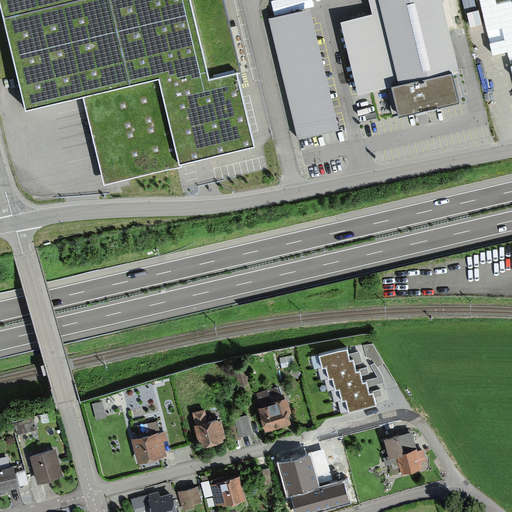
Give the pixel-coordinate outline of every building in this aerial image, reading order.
[(222,0),(0,0),(0,7),(25,109),(85,94),(105,177),(257,139),(222,0)] [(456,72),(438,0),(380,0),(402,86),(391,89),(398,118),(456,104),(449,74),(456,72)] [(349,345),(318,352),(321,367),(325,366),(328,379),(332,378),(335,387),(341,386),(347,412),(378,404),(373,386),(369,387),(367,376),(363,377),(360,365),(357,366),(354,353),(351,354),(349,345)] [(237,385),(245,384),(241,370),(234,372),(237,385)] [(256,392),(264,429),(285,424),(277,387),(256,392)] [(193,414),(200,445),(223,440),(218,420),(205,423),(203,412),(193,414)] [(249,434),(245,416),(234,418),(238,437),(249,434)] [(409,432),(384,439),(391,464),(399,462),(402,473),(419,468),(418,461),(424,459),(421,451),(415,453),(409,432)] [(157,434),(131,440),(137,461),(163,455),(157,434)] [(53,452),(30,458),(36,480),(59,474),(53,452)] [(297,511),(303,511),(348,500),(344,483),(319,490),(310,455),(281,463),(289,495),(292,494),(297,511)] [(0,490),(15,487),(10,468),(7,469),(5,460),(0,461),(0,490)] [(271,482),(267,469),(259,471),(263,484),(271,482)] [(242,499),(236,477),(217,482),(216,479),(199,483),(203,498),(213,495),(215,506),(242,499)] [(196,489),(178,493),(181,506),(199,502),(196,489)] [(150,511),(172,511),(168,495),(157,498),(155,494),(131,501),(133,508),(148,503),(150,511)]
